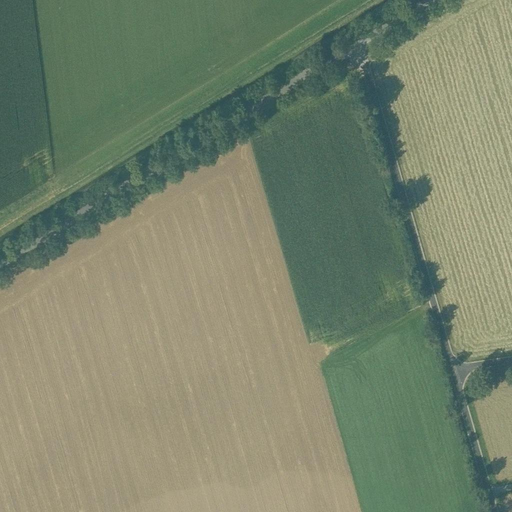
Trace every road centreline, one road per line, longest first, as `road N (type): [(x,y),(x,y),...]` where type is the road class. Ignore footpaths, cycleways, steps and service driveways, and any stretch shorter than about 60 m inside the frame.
road 1 (unclassified): [(359,42),(0,262)]
road 2 (unclassified): [(453,368),(359,42)]
road 3 (unclassified): [(493,511),(453,368)]
